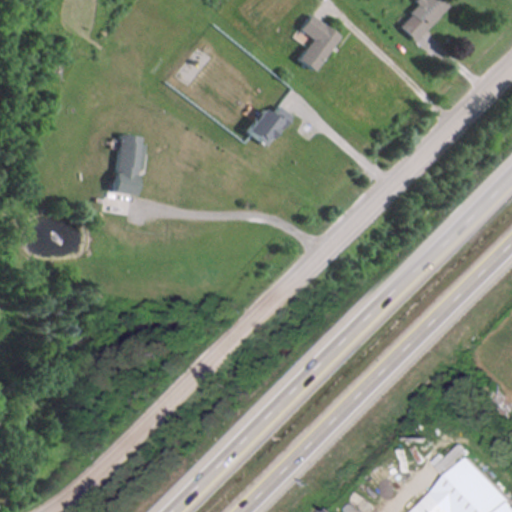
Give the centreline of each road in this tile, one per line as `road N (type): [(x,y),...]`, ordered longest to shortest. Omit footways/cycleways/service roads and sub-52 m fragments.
road 1 (residential): [(511,74),(134,455),(55,511)]
road 2 (motorway): [(511,185),(183,511)]
road 3 (motorway): [(257,511),(511,257)]
